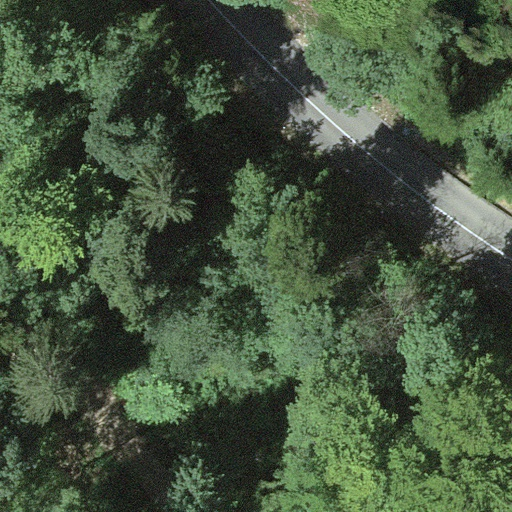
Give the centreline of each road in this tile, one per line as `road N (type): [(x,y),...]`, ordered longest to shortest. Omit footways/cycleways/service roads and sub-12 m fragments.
road 1 (tertiary): [(210,0),(330,122),(511,258)]
road 2 (track): [(0,322),(201,511)]
